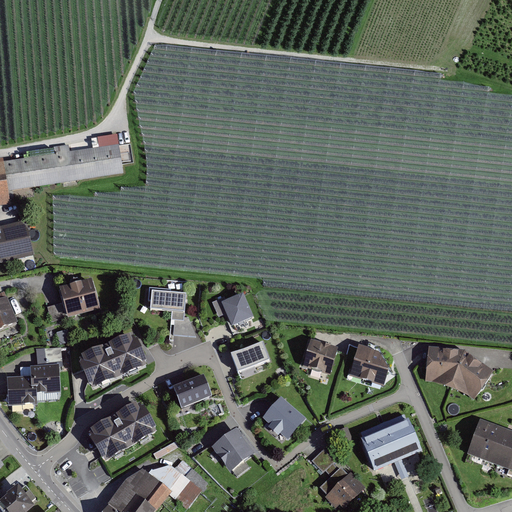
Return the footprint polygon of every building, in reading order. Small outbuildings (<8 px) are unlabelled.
[(0,208),(16,206),(14,193),(127,177),(123,147),(73,154),(72,148),(58,150),(59,157),(11,164),(11,161),(0,163),(0,208)] [(0,257),(3,257),(4,263),(36,255),(29,224),(0,230),(0,257)] [(93,281),(62,288),(69,316),(100,309),(93,281)] [(187,294),(153,291),(151,308),(185,311),(187,294)] [(0,331),(17,325),(5,294),(0,295),(0,331)] [(229,300),(217,304),(223,317),(231,313),(237,326),(256,318),(247,296),(230,303),(229,300)] [(63,304),(49,308),(53,323),(67,319),(63,304)] [(68,332),(58,334),(60,344),(70,342),(68,332)] [(137,336),(79,359),(86,376),(90,388),(149,366),(137,336)] [(335,348),(310,340),(302,367),(327,374),(335,348)] [(261,343),(232,354),(238,371),(268,360),(261,343)] [(377,351),(360,346),(350,378),(384,387),(389,370),(377,351)] [(18,379),(9,380),(10,406),(36,405),(35,396),(58,394),(57,366),(61,366),(60,349),(37,350),(38,366),(18,367),(18,379)] [(466,350),(431,349),(425,382),(473,402),(493,373),(466,350)] [(204,382),(175,393),(182,412),(212,401),(204,382)] [(305,417),(281,398),(262,422),(286,441),(305,417)] [(141,403),(88,434),(99,452),(106,464),(159,432),(141,403)] [(402,416),(361,433),(365,442),(362,443),(375,472),(422,451),(410,423),(406,425),(402,416)] [(511,433),(482,423),(470,456),(511,471),(511,433)] [(259,458),(240,433),(218,449),(237,474),(259,458)] [(339,463),(327,452),(315,464),(325,474),(328,472),(336,480),(327,490),(333,496),(330,500),(340,510),(343,507),(348,511),(354,511),(371,495),(346,471),(343,474),(336,466),(339,463)] [(125,480),(102,511),(155,511),(170,495),(188,509),(209,485),(183,460),(168,466),(149,472),(143,469),(125,480)] [(22,489),(20,486),(0,501),(0,503),(6,511),(27,511),(35,506),(32,501),(36,499),(26,486),(22,489)]
